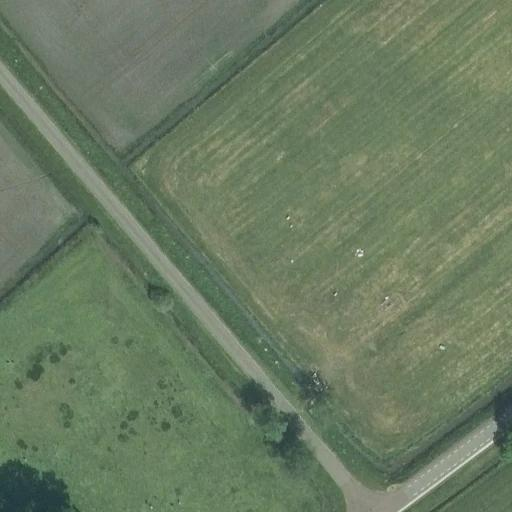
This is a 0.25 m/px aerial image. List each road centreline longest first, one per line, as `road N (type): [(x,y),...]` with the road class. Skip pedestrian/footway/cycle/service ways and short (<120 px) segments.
road 1 (unclassified): [(370,511),(0,70)]
road 2 (tertiary): [(382,511),(511,416)]
